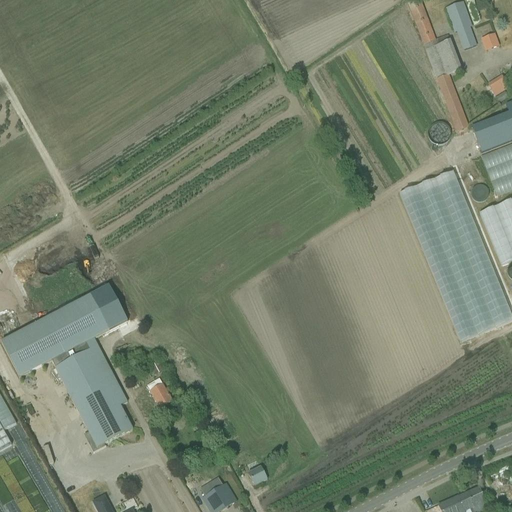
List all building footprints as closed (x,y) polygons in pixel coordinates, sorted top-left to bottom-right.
[(446,37),(435,41),(419,1),(408,5),(438,84),(456,134),(469,129),(449,79),(448,77),(461,72),(450,42),(449,42),(446,37)] [(463,3),(445,11),(454,35),(456,34),(463,52),(476,47),(469,29),(472,27),(463,3)] [(485,52),(499,47),(495,35),(480,40),(485,52)] [(487,86),(495,97),(509,88),(501,77),(487,86)] [(508,116),(471,130),(481,155),(511,142),(511,104),(505,107),(508,116)] [(511,146),(485,155),(498,196),(511,192),(511,146)] [(511,319),(453,173),(399,195),(460,344),(511,322),(511,319)] [(511,201),(479,215),(500,267),(511,261),(511,201)] [(108,287),(1,344),(20,380),(51,363),(92,442),(88,444),(93,455),(105,448),(104,446),(132,431),(120,408),(127,404),(94,341),(126,323),(108,287)] [(154,357),(142,364),(150,379),(163,372),(154,357)] [(160,410),(168,405),(173,402),(160,380),(155,382),(147,387),(160,410)] [(0,451),(11,446),(0,427),(0,451)] [(248,476),(250,479),(254,488),(267,482),(262,473),(261,470),(248,476)] [(208,511),(221,511),(236,503),(226,487),(223,489),(217,480),(209,486),(200,491),(205,498),(202,500),(208,511)] [(129,481),(122,484),(125,490),(132,487),(129,481)] [(465,511),(476,511),(475,509),(485,504),(478,489),(459,498),(465,511)] [(132,511),(130,511),(111,511),(104,497),(95,502),(92,504),(96,511),(132,511)] [(465,511),(459,498),(438,507),(439,511),(465,511)]
